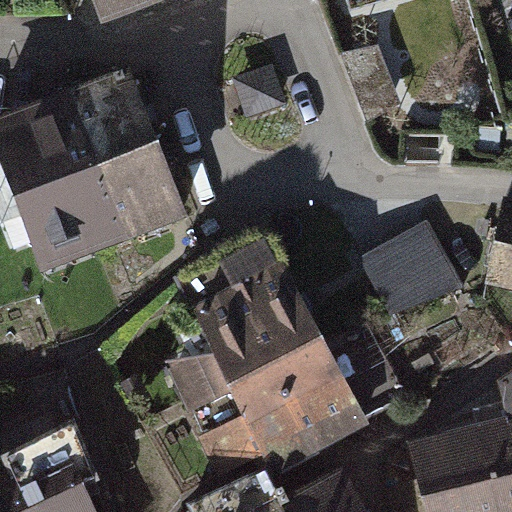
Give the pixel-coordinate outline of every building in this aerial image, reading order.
[(95,0),(104,21),(158,0),(95,0)] [(389,51),(354,59),(367,114),(401,106),(389,51)] [(276,65),(237,80),(250,113),(289,98),(276,65)] [(130,67),(0,112),(0,156),(45,275),(194,215),(130,67)] [(511,203),(507,203),(492,281),(511,284),(511,203)] [(452,290),(417,226),(350,265),(384,317),(452,290)] [(263,249),(171,291),(272,475),(363,430),(359,423),(394,404),(359,335),(327,347),(282,274),(274,277),(263,249)] [(511,414),(414,441),(431,511),(511,511),(511,375),(504,381),(511,414)] [(0,511),(100,511),(92,487),(102,480),(81,426),(0,462),(0,511)] [(188,511),(362,511),(340,470),(279,504),(264,474),(188,509),(188,511)]
